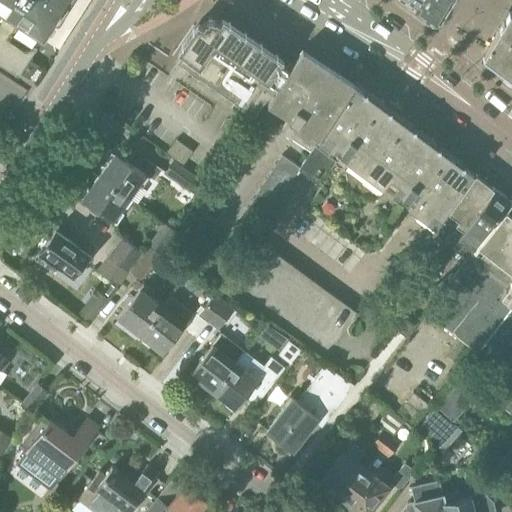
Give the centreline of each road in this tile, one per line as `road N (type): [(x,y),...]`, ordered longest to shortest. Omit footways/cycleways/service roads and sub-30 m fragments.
road 1 (residential): [(295,511),(0,286)]
road 2 (secondary): [(511,136),(313,0)]
road 3 (residential): [(0,196),(130,0)]
